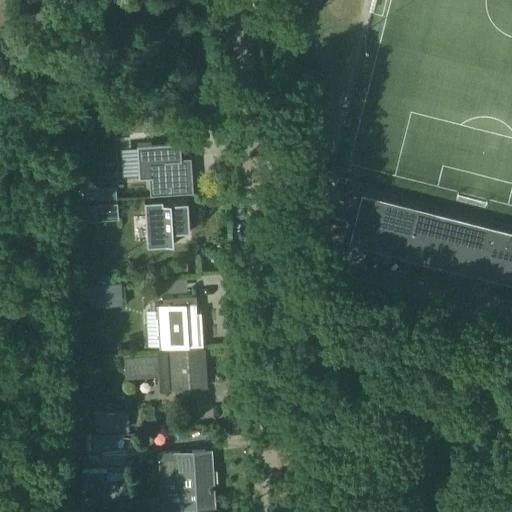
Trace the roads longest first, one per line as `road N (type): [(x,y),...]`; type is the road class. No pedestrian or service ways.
road 1 (residential): [(272,511),(258,245)]
road 2 (residential): [(258,245),(511,314)]
road 3 (residential): [(258,245),(232,0)]
